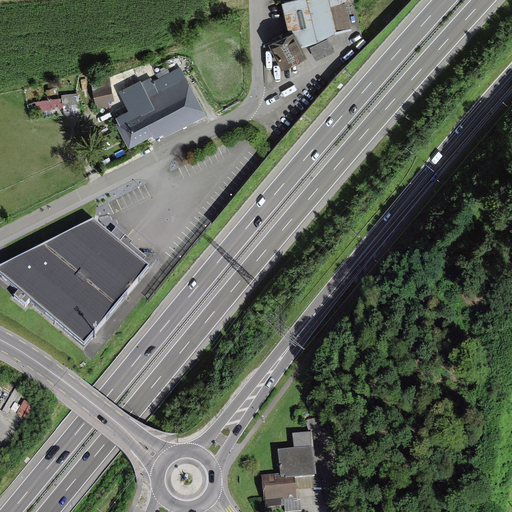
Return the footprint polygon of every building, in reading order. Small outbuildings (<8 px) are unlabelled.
[(348,0),(299,0),(282,4),(289,35),(294,33),(302,48),(310,44),(318,58),(333,49),(326,38),(335,33),(352,29),(346,3),(349,2),(348,0)] [(292,34),(271,45),(284,68),(304,58),(292,34)] [(117,121),(130,146),(152,134),(155,139),(202,114),(179,70),(123,98),(132,114),(117,121)] [(109,79),(93,82),(98,108),(114,104),(109,79)] [(62,115),(78,113),(76,96),(60,98),(62,115)] [(0,274),(0,279),(82,349),(149,274),(94,226),(0,274)] [(319,431),(315,422),(307,425),(310,434),(319,431)] [(282,478),(267,479),(269,500),(294,497),(294,492),(317,489),(311,437),(294,439),(296,454),(279,456),(282,478)]
